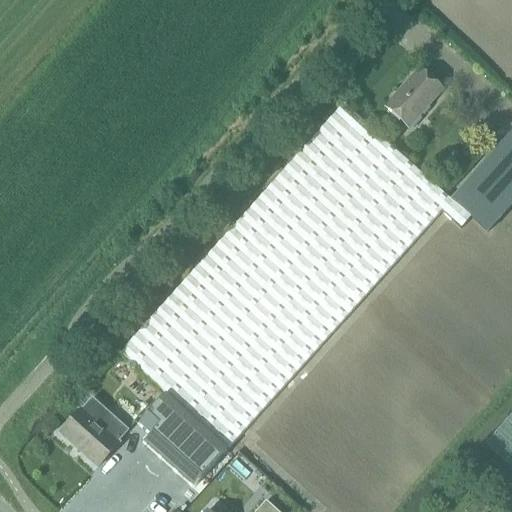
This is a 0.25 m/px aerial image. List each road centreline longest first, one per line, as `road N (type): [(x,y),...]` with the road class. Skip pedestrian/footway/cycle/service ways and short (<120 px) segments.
road 1 (unclassified): [(167,235),(376,0)]
road 2 (unclassified): [(0,421),(167,235)]
road 3 (residential): [(446,273),(407,237),(290,345)]
road 4 (residential): [(290,345),(167,235)]
